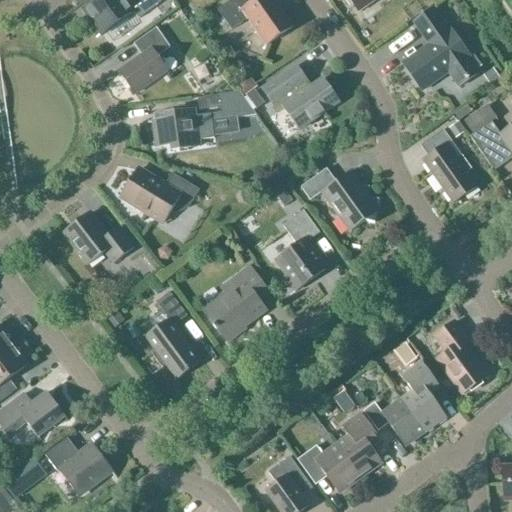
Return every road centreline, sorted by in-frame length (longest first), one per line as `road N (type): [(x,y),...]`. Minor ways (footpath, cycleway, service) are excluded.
road 1 (residential): [(135,445),(432,231)]
road 2 (residential): [(0,252),(122,145),(117,124),(45,22),(40,0)]
road 3 (residential): [(432,231),(390,164),(383,108),(309,0)]
road 4 (residential): [(0,278),(135,445)]
road 5 (residential): [(363,511),(470,434)]
